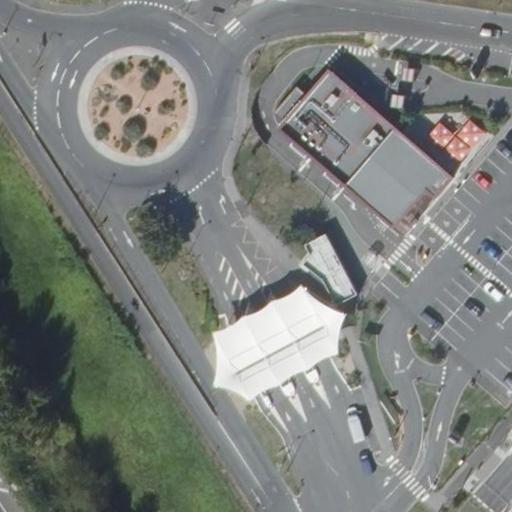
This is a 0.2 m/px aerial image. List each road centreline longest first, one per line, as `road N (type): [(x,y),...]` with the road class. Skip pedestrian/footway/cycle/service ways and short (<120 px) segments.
road 1 (unclassified): [(0,93),(270,511)]
road 2 (unclassified): [(85,162),(289,511)]
road 3 (secondary): [(220,94),(230,46),(261,18),(373,11)]
road 4 (secondary): [(355,511),(320,411),(284,344)]
road 5 (secondary): [(264,303),(208,205),(205,152)]
road 6 (secondary): [(220,94),(214,71),(185,36),(163,26),(117,26)]
road 7 (secondary): [(373,11),(511,30)]
road 8 (secondary): [(110,29),(82,47),(61,84),(70,144)]
road 9 (secondary): [(85,162),(103,175),(147,184),(189,168),(205,152)]
